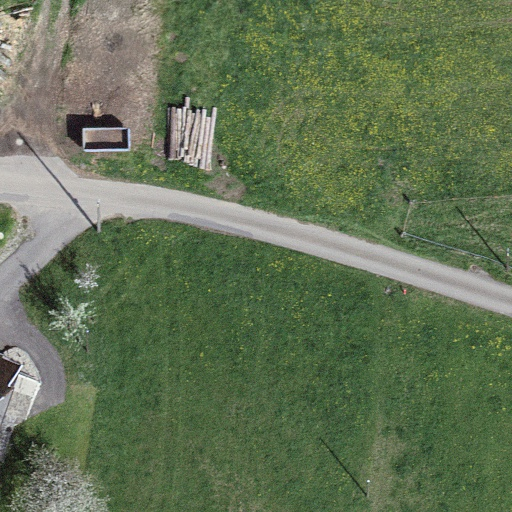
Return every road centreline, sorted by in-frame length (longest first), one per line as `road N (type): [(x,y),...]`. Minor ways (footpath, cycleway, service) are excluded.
road 1 (unclassified): [(511,300),(159,201),(0,188)]
road 2 (track): [(56,0),(34,191)]
